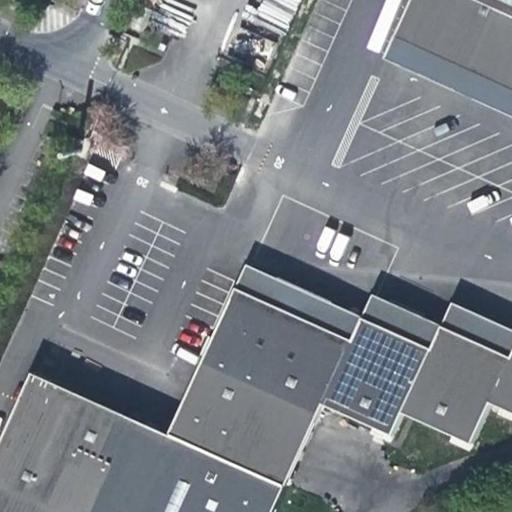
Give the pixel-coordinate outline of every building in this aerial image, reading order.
[(511,0),(413,0),(398,34),(511,85),(511,0)] [(511,114),(511,85),(398,34),(388,58),(511,114)] [(252,264),(242,286),(355,338),(365,317),(252,264)] [(511,354),(446,324),(445,326),(434,349),(365,317),(355,338),(242,286),(217,339),(208,359),(172,436),(38,373),(0,454),(0,511),(278,511),(328,405),(395,435),(405,413),(473,445),(493,402),(511,411),(511,354)] [(376,294),(365,317),(434,349),(445,326),(376,294)] [(511,326),(456,301),(446,324),(511,354),(511,326)] [(201,356),(208,359),(217,339),(211,336),(201,356)]
